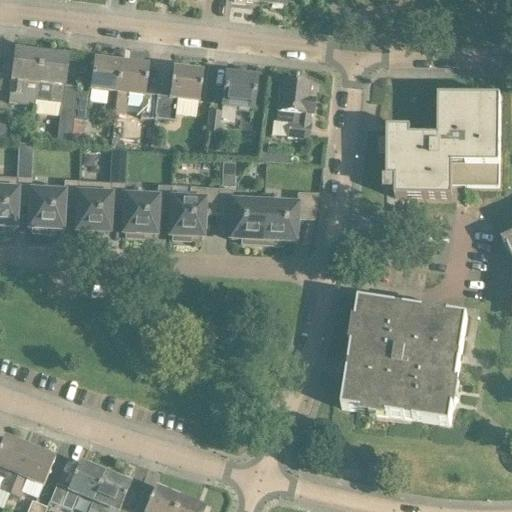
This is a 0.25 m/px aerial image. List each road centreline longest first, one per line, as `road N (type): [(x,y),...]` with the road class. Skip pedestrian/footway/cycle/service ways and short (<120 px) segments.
road 1 (residential): [(355,59),(0,14)]
road 2 (residential): [(0,396),(261,483)]
road 3 (residential): [(78,263),(327,277)]
road 4 (residential): [(327,277),(355,59)]
road 5 (residential): [(261,483),(327,277)]
road 6 (residential): [(511,58),(355,59)]
road 7 (residential): [(261,483),(392,511)]
